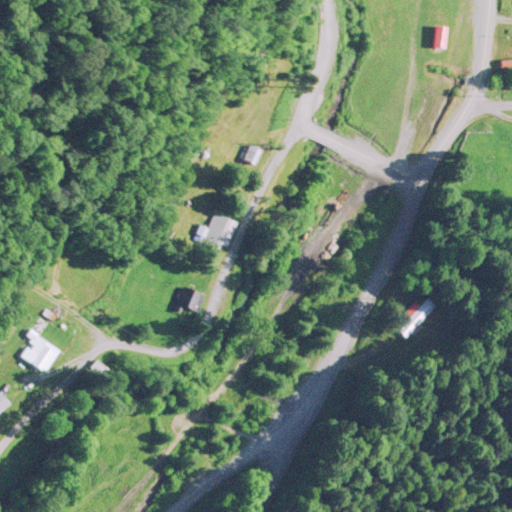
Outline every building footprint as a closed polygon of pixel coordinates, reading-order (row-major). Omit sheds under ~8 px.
[(430,45),(441,46),(443,24),(433,23),(430,45)] [(223,247),(232,219),(210,212),(201,240),(223,247)] [(177,307),(182,303),(186,310),(201,301),(190,282),(169,294),(177,307)] [(406,336),(433,303),(423,294),(395,328),(406,336)] [(38,371),(56,349),(28,326),(21,334),(27,340),(17,353),(38,371)] [(300,376),(294,371),(287,380),(293,384),(300,376)]
